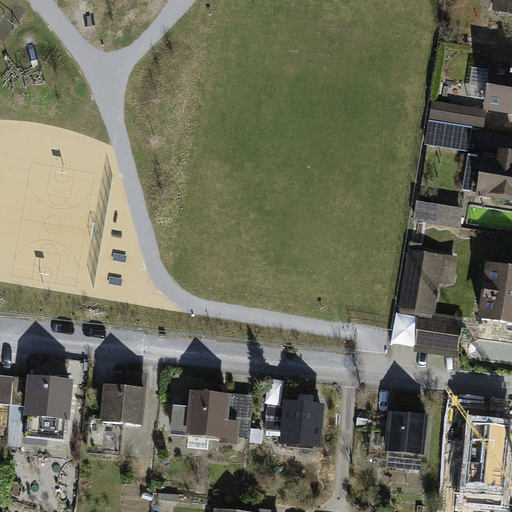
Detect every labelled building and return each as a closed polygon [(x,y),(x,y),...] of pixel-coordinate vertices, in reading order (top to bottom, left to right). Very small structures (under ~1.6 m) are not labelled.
[(511,0),(493,0),(492,10),(511,13),(511,0)] [(511,65),(491,62),(483,109),(511,114),(511,65)] [(486,111),(432,103),(429,120),(484,128),(486,111)] [(429,121),(425,144),(466,151),(469,128),(429,121)] [(496,157),(482,154),(475,196),(511,202),(511,151),(497,149),(496,157)] [(416,203),(414,221),(459,227),(462,209),(416,203)] [(458,258),(409,251),(400,313),(418,316),(433,318),(439,284),(454,286),(458,258)] [(511,266),(485,263),(477,320),(511,324),(511,266)] [(433,318),(418,316),(413,352),(456,359),(462,323),(433,318)] [(28,378),(0,376),(0,404),(26,407),(28,378)] [(70,383),(33,380),(28,437),(65,440),(70,383)] [(146,388),(108,386),(106,424),(143,427),(146,388)] [(252,399),(192,394),(191,409),(174,407),(171,435),(236,440),(236,435),(249,436),(252,399)] [(265,432),(282,434),(285,405),(268,403),(265,432)] [(321,408),(285,405),(282,434),(281,441),(318,444),(321,408)] [(426,419),(392,416),(388,451),(422,455),(426,419)] [(511,427),(476,424),(472,464),(460,463),(457,493),(496,497),(500,465),(511,465),(511,427)]
